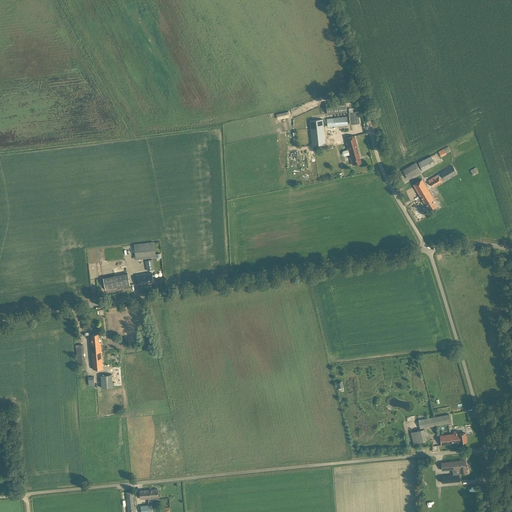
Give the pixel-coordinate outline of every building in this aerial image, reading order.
[(327,103),(328,113),(348,111),(347,106),(346,101),(338,102),(327,103)] [(358,111),(349,112),(350,124),(359,123),(358,111)] [(347,117),(327,119),(327,126),(348,124),(347,117)] [(323,118),(309,119),(312,145),(325,143),(323,118)] [(343,151),(342,153),(343,155),(345,156),(350,155),(353,165),(356,164),(361,162),(359,155),(360,154),(354,136),(350,137),(346,138),(347,142),(346,142),(348,150),(343,151)] [(439,151),(442,157),(448,154),(447,153),(452,151),(449,146),(439,151)] [(419,162),(424,171),(437,164),(432,155),(419,162)] [(404,169),(409,178),(422,171),(417,162),(404,169)] [(428,180),(432,187),(457,172),(453,165),(428,180)] [(471,170),(474,175),(479,172),(477,167),(471,170)] [(425,203),(429,210),(436,205),(432,199),(433,198),(422,179),(418,182),(413,184),(425,203)] [(135,244),(136,259),(157,257),(156,253),(155,242),(135,244)] [(145,260),(147,270),(154,269),(152,259),(145,260)] [(128,273),(103,278),(105,289),(130,285),(128,273)] [(136,275),(137,280),(138,285),(147,284),(147,282),(154,281),(153,276),(152,273),(148,273),(136,275)] [(92,342),(91,342),(91,347),(93,369),(103,368),(101,347),(101,342),(100,342),(99,333),(91,333),(92,342)] [(76,345),(78,365),(85,365),(83,344),(76,345)] [(101,376),(102,388),(114,387),(113,374),(101,376)] [(449,414),(419,420),(420,428),(451,422),(449,414)] [(424,429),(411,432),(414,443),(427,439),(424,429)] [(466,441),(465,432),(458,433),(440,435),(441,445),(460,442),(459,442),(466,441)] [(460,468),(460,472),(467,472),(465,460),(441,462),(442,470),(460,468)] [(158,489),(140,491),(140,499),(148,498),(148,505),(151,505),(150,501),(154,500),(154,499),(159,498),(158,489)] [(126,490),(127,511),(135,511),(133,490),(126,490)]
